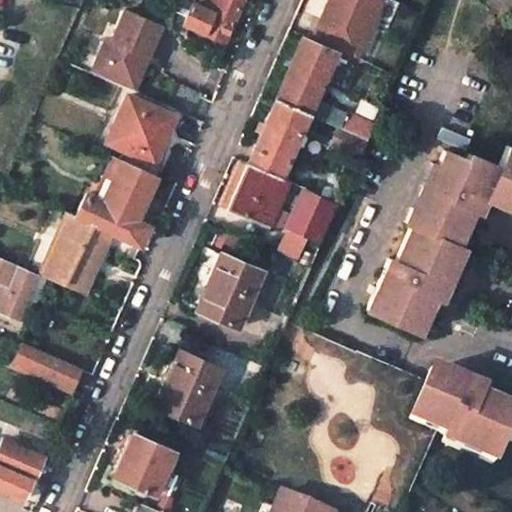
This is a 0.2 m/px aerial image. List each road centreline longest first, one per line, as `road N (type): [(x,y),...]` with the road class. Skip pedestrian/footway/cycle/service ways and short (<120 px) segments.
road 1 (unclassified): [(278,0),(53,511)]
road 2 (residential): [(511,345),(491,336),(412,352),(343,322),(444,78)]
